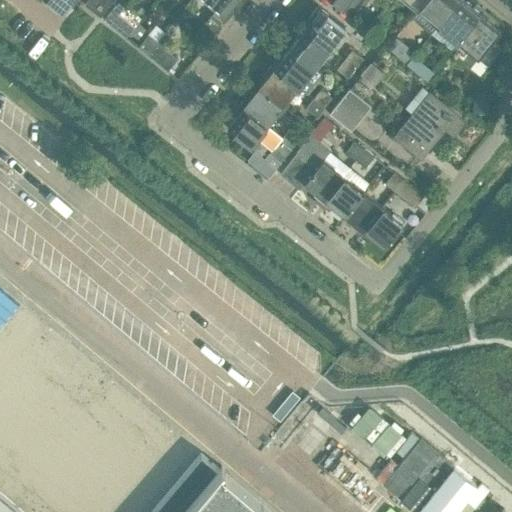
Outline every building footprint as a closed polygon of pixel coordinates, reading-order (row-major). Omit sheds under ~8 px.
[(45,0),(44,2),(62,16),(70,5),(64,0),(45,0)] [(99,14),(110,0),(85,0),(84,2),(99,14)] [(237,0),(209,0),(217,6),(212,13),(221,20),(237,0)] [(331,0),(346,12),(355,0),(331,0)] [(406,0),(417,8),(423,0),(406,0)] [(437,24),(456,0),(423,0),(417,8),(437,24)] [(457,41),(479,13),(462,0),(456,0),(437,24),(457,41)] [(328,46),(344,26),(317,5),(301,25),(328,46)] [(125,35),(134,25),(112,7),(103,17),(125,35)] [(502,42),(502,37),(496,33),(499,30),(479,13),(457,41),(486,65),(501,47),(499,45),(502,42)] [(313,65),(328,46),(301,25),(295,33),(298,35),(289,46),(313,65)] [(145,52),(156,40),(147,33),(137,45),(145,52)] [(176,57),(156,40),(145,52),(166,69),(176,57)] [(297,85),(313,65),(289,46),(280,58),(277,55),(270,63),(297,85)] [(355,67),(362,57),(351,49),(344,58),(355,67)] [(347,76),(354,67),(355,67),(344,58),(336,68),(347,76)] [(374,83),(383,72),(370,62),(362,73),(374,83)] [(281,104),(297,85),(270,63),(264,72),(267,74),(258,86),(281,104)] [(266,124),(281,104),(258,86),(249,97),(246,94),(239,103),(266,124)] [(323,106),(331,96),(320,87),(313,97),(323,106)] [(420,157),(448,124),(457,131),(465,119),(429,91),(393,135),(420,157)] [(316,115),(323,106),(313,97),(305,106),(316,115)] [(282,136),(266,124),(239,103),(233,111),(236,113),(226,125),(250,143),(258,134),(273,146),(269,151),(280,160),(293,144),(282,136)] [(293,144),(300,135),(289,127),(282,136),(293,144)] [(306,159),(320,141),(310,133),(296,151),(306,159)] [(355,159),(364,148),(354,140),(346,151),(355,159)] [(316,167),(323,158),(330,149),(320,141),(306,159),(316,167)] [(365,166),(373,156),(364,148),(355,159),(365,166)] [(322,201),(343,175),(323,158),(316,167),(304,182),(315,191),(313,194),(322,201)] [(394,190),(403,179),(393,171),(385,182),(394,190)] [(344,214),(363,190),(343,175),(322,201),(329,208),(332,204),(344,214)] [(422,195),(403,179),(394,190),(414,205),(422,195)] [(360,233),(382,206),(363,190),(344,214),(354,222),(352,225),(360,233)] [(382,245),(401,221),(382,206),(360,233),(368,239),(371,236),(382,245)] [(0,511),(270,511),(221,470),(223,467),(221,465),(218,468),(201,454),(151,511),(27,511),(0,489),(0,511)]
